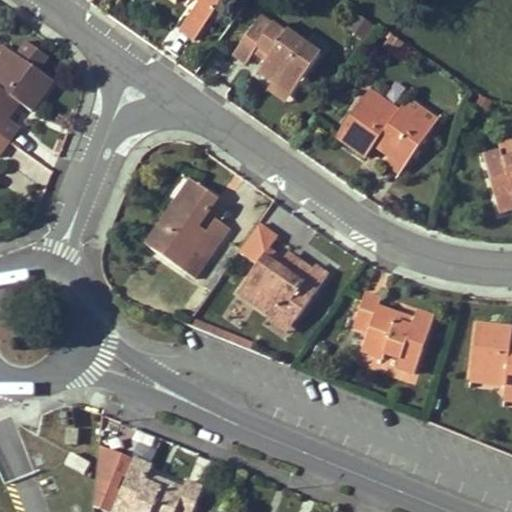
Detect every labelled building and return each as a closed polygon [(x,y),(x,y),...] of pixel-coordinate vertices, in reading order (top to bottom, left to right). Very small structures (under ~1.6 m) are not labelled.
[(197,0),(178,28),(192,38),(219,0),(197,0)] [(289,95),(318,55),(286,32),(283,35),(259,19),(233,56),(245,64),(253,52),(265,60),(257,73),(272,83),(289,95)] [(407,64),(415,50),(396,39),(388,52),(407,64)] [(0,48),(0,134),(5,138),(15,124),(8,118),(19,103),(33,111),(53,83),(2,46),(0,48)] [(265,60),(253,52),(245,64),(257,73),(265,60)] [(284,103),(289,95),(272,83),(267,90),(284,103)] [(367,91),(363,96),(393,118),(397,112),(367,91)] [(404,165),(431,127),(402,106),(397,112),(393,118),(363,96),(335,135),(365,157),(374,145),(389,155),(404,165)] [(407,99),(402,106),(431,127),(437,120),(407,99)] [(20,129),(15,124),(5,138),(11,142),(20,129)] [(511,157),(511,142),(500,146),(500,151),(503,160),(511,157)] [(511,191),(511,157),(503,160),(500,151),(483,157),(499,211),(511,208),(511,193),(511,191)] [(404,165),(389,155),(384,161),(399,172),(404,165)] [(172,207),(177,211),(197,184),(191,179),(172,207)] [(172,207),(146,244),(194,278),(230,229),(216,218),(200,240),(192,234),(217,198),(197,184),(177,211),(172,207)] [(213,287),(242,245),(234,241),(206,282),(213,287)] [(296,319),(327,275),(316,267),(312,271),(296,260),(283,279),(277,273),(284,262),(268,251),(239,291),(274,315),(280,308),(296,319)] [(277,273),(283,279),(296,260),(290,255),(284,262),(277,273)] [(382,300),(366,295),(355,326),(370,332),(364,351),(383,359),(385,354),(400,360),(397,368),(413,374),(432,318),(416,313),(414,320),(411,327),(396,322),(398,315),(379,310),(382,300)] [(221,317),(241,329),(253,308),(233,296),(221,317)] [(296,319),(280,308),(274,315),(271,320),(288,331),(296,319)] [(396,322),(411,327),(414,320),(398,315),(396,322)] [(250,343),(195,319),(192,328),(212,336),(247,350),(250,343)] [(476,326),(470,375),(505,379),(504,387),(503,394),(511,395),(511,345),(509,345),(511,330),(476,326)] [(504,387),(505,379),(470,375),(469,384),(504,387)] [(511,403),(511,395),(503,394),(503,402),(511,403)] [(79,427),(66,426),(66,444),(78,444),(79,427)] [(187,483),(183,491),(163,483),(161,490),(145,484),(148,477),(151,468),(100,447),(94,506),(107,511),(192,511),(202,489),(187,483)] [(71,449),(64,460),(85,473),(92,462),(71,449)] [(145,484),(161,490),(163,483),(148,477),(145,484)]
